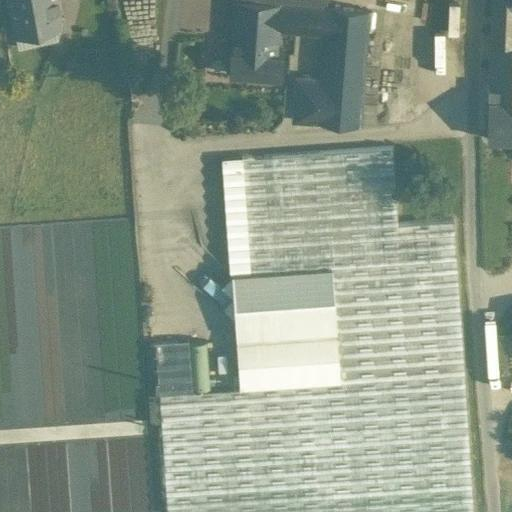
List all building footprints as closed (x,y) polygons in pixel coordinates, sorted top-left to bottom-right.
[(57,0),(31,0),(10,4),(15,32),(61,22),(57,0)] [(232,0),(230,37),(278,40),(279,27),(280,0),(232,0)] [(326,0),(280,0),(279,27),(323,30),(326,3),(326,0)] [(460,8),(459,0),(445,0),(446,9),(460,8)] [(511,0),(491,0),(490,42),(511,42),(511,0)] [(326,3),(323,30),(319,76),(316,117),(360,120),(368,6),(326,3)] [(446,10),(446,39),(460,39),(460,10),(446,10)] [(142,15),(120,18),(127,82),(151,79),(142,15)] [(278,40),(230,37),(228,70),(281,74),(282,53),(277,52),(278,40)] [(511,42),(490,42),(488,95),(511,96),(511,42)] [(113,96),(123,95),(121,66),(111,66),(113,96)] [(319,76),(295,74),(292,115),(316,117),(319,76)] [(151,79),(127,82),(129,96),(153,94),(151,79)] [(511,96),(488,95),(486,135),(511,135),(511,96)] [(392,142),(223,153),(231,270),(331,263),(336,327),(339,376),(463,368),(453,215),(397,218),(392,142)] [(0,224),(0,251),(30,250),(29,224),(0,224)] [(31,233),(31,252),(50,251),(49,232),(31,233)] [(125,325),(134,324),(133,251),(92,251),(93,277),(117,276),(117,299),(125,299),(125,325)] [(331,263),(231,270),(222,281),(233,291),(223,302),(235,312),(236,334),(336,327),(331,263)] [(336,327),(236,334),(240,383),(339,376),(336,327)] [(207,374),(205,335),(194,335),(196,374),(207,374)] [(188,336),(155,338),(159,389),(192,387),(188,336)] [(192,387),(159,389),(161,418),(167,511),(473,511),(463,368),(339,376),(240,383),(192,387)] [(159,389),(148,390),(150,419),(161,418),(159,389)]
